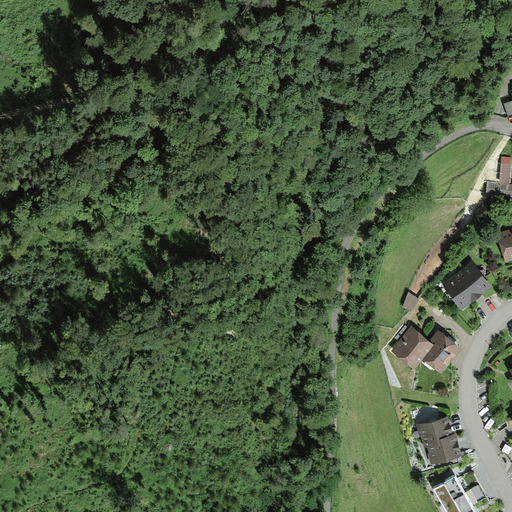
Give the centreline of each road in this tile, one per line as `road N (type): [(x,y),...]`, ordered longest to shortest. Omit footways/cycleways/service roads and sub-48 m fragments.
road 1 (residential): [(511,126),(472,126),(435,147),(390,183),(351,234),(336,307),(327,511)]
road 2 (track): [(0,117),(194,64),(223,37),(242,0)]
road 3 (residential): [(511,506),(465,394),(475,348),(511,307)]
road 4 (track): [(398,177),(462,64),(511,35)]
